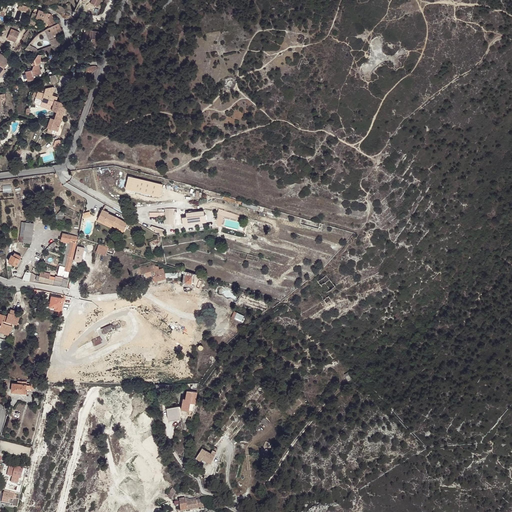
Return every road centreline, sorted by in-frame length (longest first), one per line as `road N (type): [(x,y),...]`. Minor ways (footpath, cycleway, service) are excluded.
road 1 (residential): [(0,175),(65,164),(125,0)]
road 2 (unknown): [(63,291),(102,296),(187,287)]
